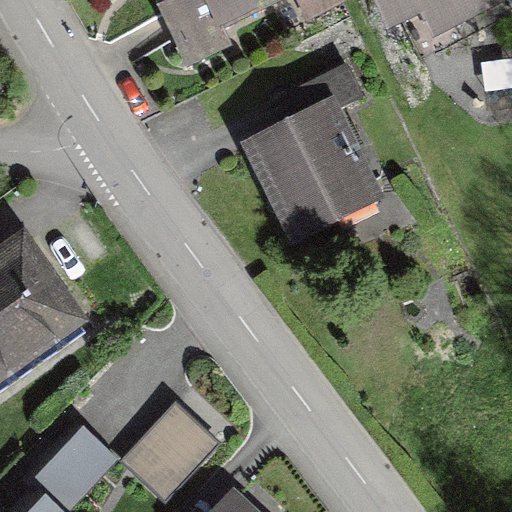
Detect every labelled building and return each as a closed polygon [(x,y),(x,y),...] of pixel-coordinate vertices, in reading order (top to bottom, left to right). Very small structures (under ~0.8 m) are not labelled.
[(154,0),(186,63),(220,46),(212,28),(268,0),(154,0)] [(334,0),(295,0),(305,19),(336,3),(334,0)] [(379,0),(388,18),(423,0),(436,0),(449,25),(488,5),(485,0),(379,0)] [(308,120),(246,151),(287,232),(368,192),(330,116),(360,101),(343,68),(294,92),(308,120)] [(0,375),(73,323),(18,245),(0,257),(0,375)] [(61,511),(58,508),(106,456),(74,426),(25,478),(33,485),(6,511),(61,511)] [(162,503),(178,485),(163,471),(147,489),(162,503)] [(241,511),(227,498),(213,511),(241,511)]
